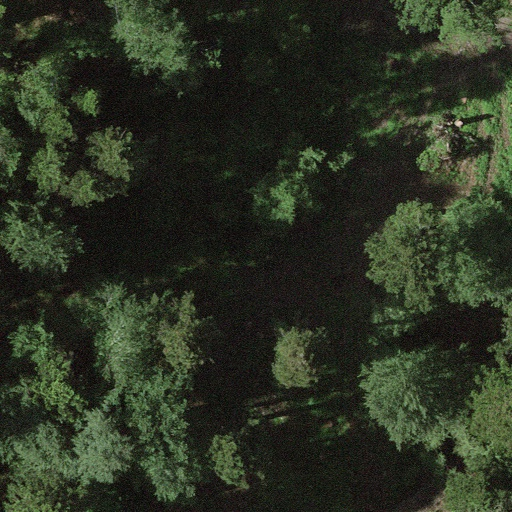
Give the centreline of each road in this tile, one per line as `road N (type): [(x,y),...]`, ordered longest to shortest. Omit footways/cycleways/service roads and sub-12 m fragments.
road 1 (track): [(0,261),(216,405)]
road 2 (track): [(511,401),(382,456),(303,511)]
